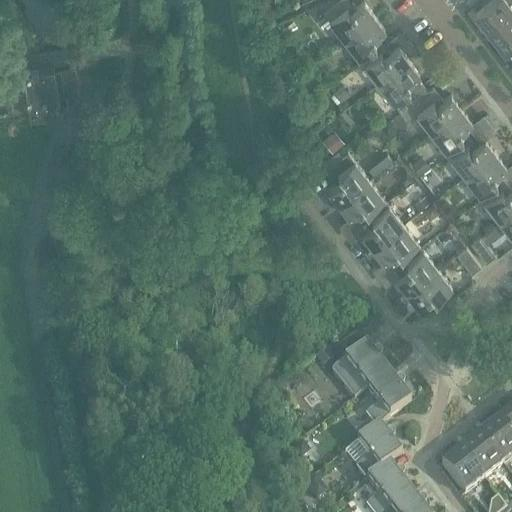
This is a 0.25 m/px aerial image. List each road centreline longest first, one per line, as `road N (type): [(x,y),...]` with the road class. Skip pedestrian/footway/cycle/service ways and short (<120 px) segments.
road 1 (residential): [(452,511),(424,469),(445,379),(410,332)]
road 2 (residential): [(410,332),(383,310),(295,192)]
road 3 (residential): [(511,111),(425,0)]
road 4 (residential): [(511,264),(483,287),(454,331),(410,332)]
